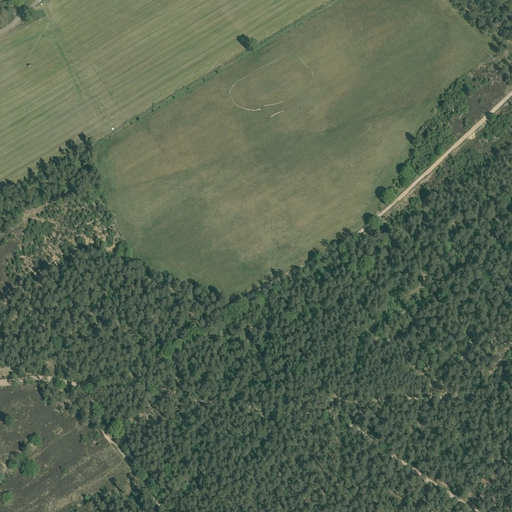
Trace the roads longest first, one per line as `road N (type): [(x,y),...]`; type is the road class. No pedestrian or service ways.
road 1 (track): [(80,389),(338,253),(511,91)]
road 2 (track): [(80,389),(91,398),(147,391),(326,413),(470,511)]
road 3 (track): [(0,202),(343,0)]
road 4 (track): [(511,381),(451,398),(330,400),(326,413)]
